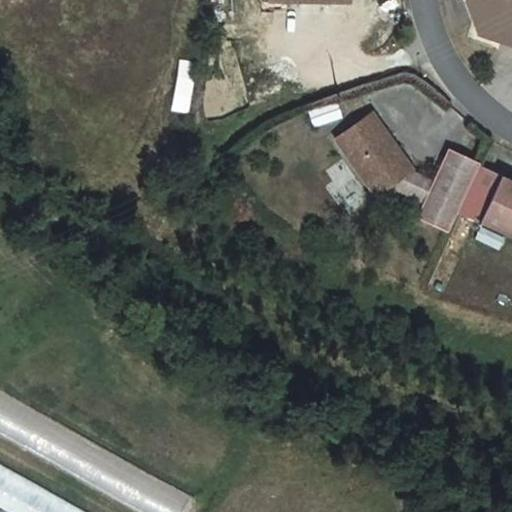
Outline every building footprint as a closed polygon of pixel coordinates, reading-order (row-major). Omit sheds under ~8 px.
[(245,0),(245,7),(321,13),(321,0),(245,0)] [(511,0),(453,0),(445,28),(454,54),(461,56),(458,66),(505,81),(511,83),(511,0)] [(316,107),(281,121),(288,139),(323,123),(316,107)] [(437,264),(468,206),(435,189),(422,223),(404,214),(360,153),(322,179),(364,240),(369,233),(400,247),(393,265),(429,280),(437,264)] [(511,226),(468,206),(437,264),(511,297),(511,226)] [(184,511),(190,503),(0,395),(0,440),(127,511),(184,511)] [(79,511),(0,468),(0,511),(79,511)]
